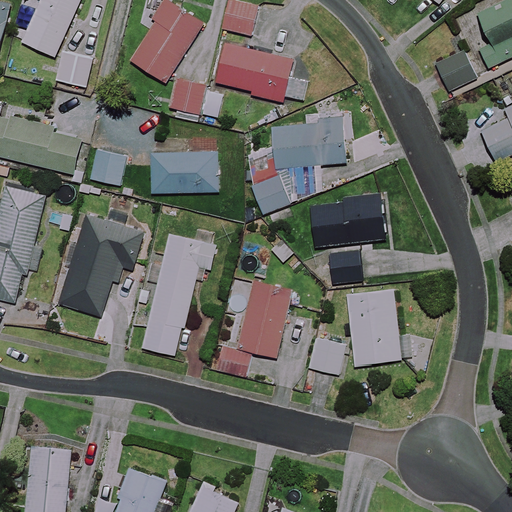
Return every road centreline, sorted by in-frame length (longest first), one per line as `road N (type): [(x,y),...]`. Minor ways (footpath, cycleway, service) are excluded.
road 1 (residential): [(444,459),(467,357),(471,288),(384,66),(332,0)]
road 2 (residential): [(444,459),(102,386),(0,374)]
